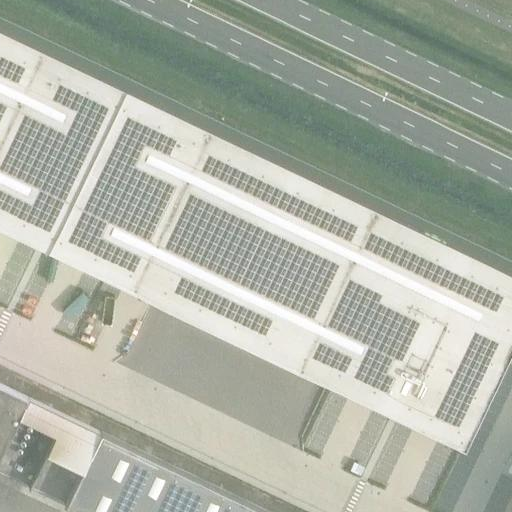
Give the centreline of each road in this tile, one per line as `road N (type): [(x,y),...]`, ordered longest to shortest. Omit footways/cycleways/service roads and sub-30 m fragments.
road 1 (secondary): [(153,0),(511,171)]
road 2 (secondary): [(511,114),(273,0)]
